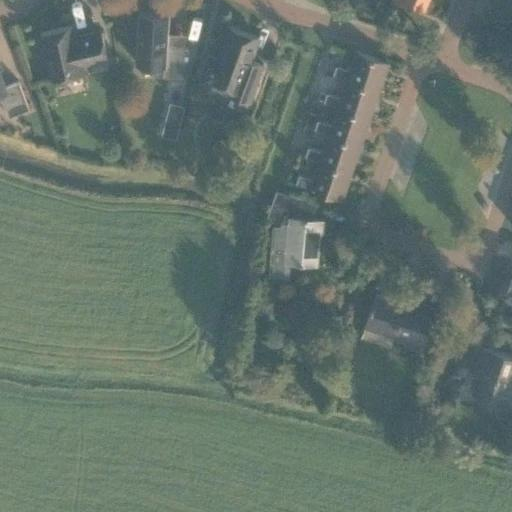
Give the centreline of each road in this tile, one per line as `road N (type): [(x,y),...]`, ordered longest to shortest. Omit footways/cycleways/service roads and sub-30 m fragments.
road 1 (residential): [(422,56),(365,226),(477,266),(511,168)]
road 2 (residential): [(422,56),(255,0)]
